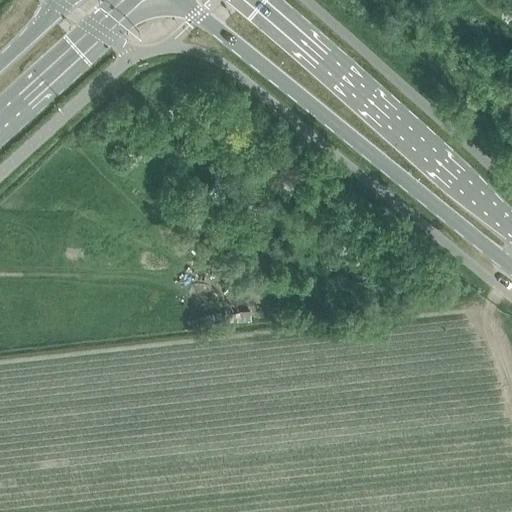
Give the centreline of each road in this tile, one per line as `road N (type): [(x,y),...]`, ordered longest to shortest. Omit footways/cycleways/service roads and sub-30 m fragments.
road 1 (tertiary): [(183,0),(411,189),(511,259)]
road 2 (tertiary): [(511,238),(252,0)]
road 3 (secondary): [(0,124),(135,0)]
